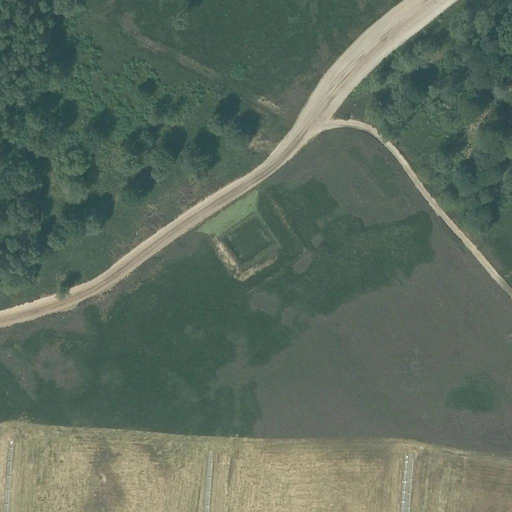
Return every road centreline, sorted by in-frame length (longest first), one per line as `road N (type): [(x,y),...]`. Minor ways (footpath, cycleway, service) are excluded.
road 1 (track): [(445,0),(350,68),(307,133),(251,183),(93,290),(0,324)]
road 2 (track): [(511,296),(384,140),(345,122),(312,127)]
